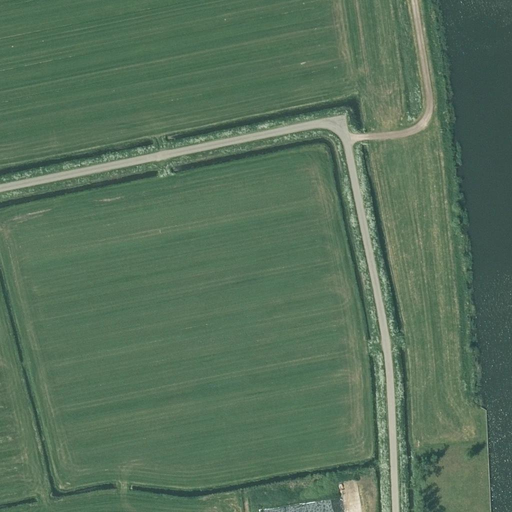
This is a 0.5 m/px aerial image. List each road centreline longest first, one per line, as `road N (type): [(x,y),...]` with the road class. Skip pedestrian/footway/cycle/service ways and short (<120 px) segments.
road 1 (unclassified): [(392,511),(378,318),(339,127)]
road 2 (unclassified): [(0,188),(316,123),(339,127)]
road 3 (track): [(413,0),(426,119),(400,133),(345,138)]
